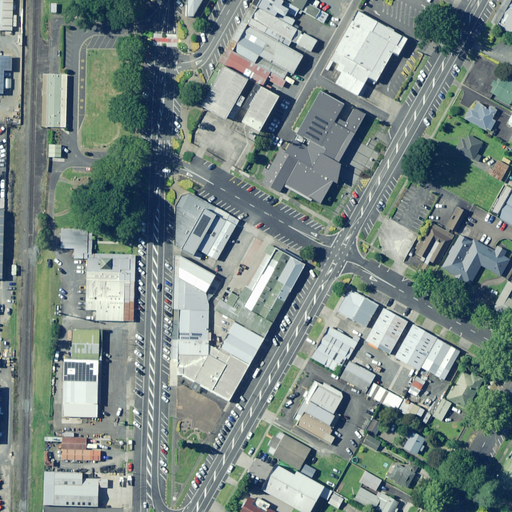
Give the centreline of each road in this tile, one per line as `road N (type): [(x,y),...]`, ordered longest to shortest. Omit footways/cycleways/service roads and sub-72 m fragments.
road 1 (residential): [(149,490),(156,153)]
road 2 (residential): [(195,511),(338,254)]
road 3 (residential): [(338,254),(477,0)]
road 4 (residential): [(156,153),(338,254)]
road 5 (residential): [(338,254),(511,350)]
road 6 (residential): [(444,511),(511,396)]
